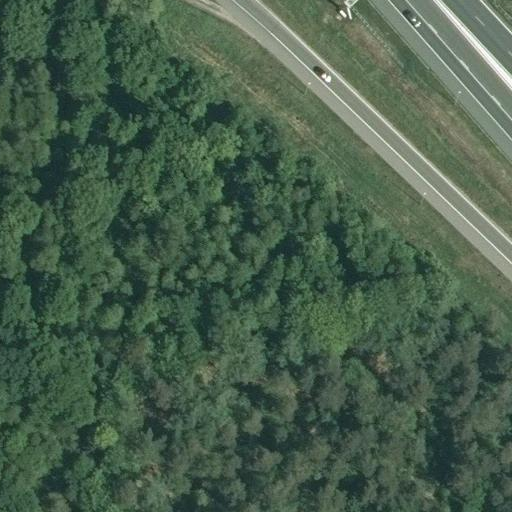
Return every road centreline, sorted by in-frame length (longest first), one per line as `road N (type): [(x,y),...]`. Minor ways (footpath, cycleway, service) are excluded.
road 1 (motorway): [(244,0),(511,254)]
road 2 (motorway): [(427,0),(511,120)]
